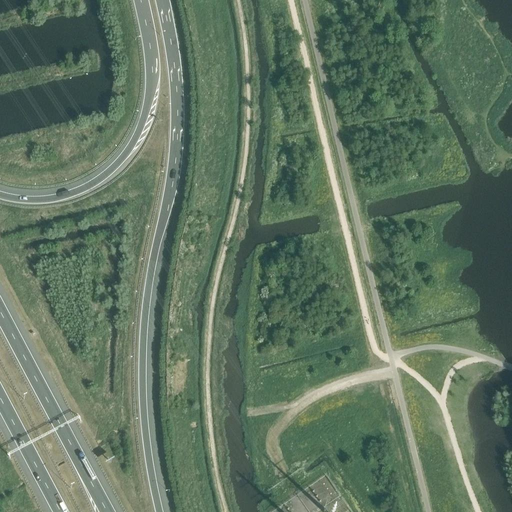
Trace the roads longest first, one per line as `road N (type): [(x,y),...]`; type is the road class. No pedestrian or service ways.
road 1 (motorway): [(159,511),(143,346),(175,157),(177,99),(162,0)]
road 2 (motorway): [(140,0),(152,75),(144,115),(121,158),(64,196),(0,195)]
road 3 (motorway): [(109,511),(0,307)]
road 4 (track): [(393,374),(316,396),(285,420),(272,436),(286,483)]
road 5 (motorway): [(0,398),(60,511)]
road 6 (track): [(443,0),(449,71),(477,119)]
